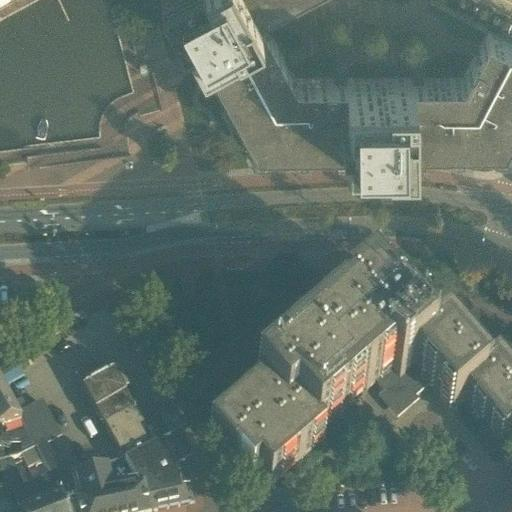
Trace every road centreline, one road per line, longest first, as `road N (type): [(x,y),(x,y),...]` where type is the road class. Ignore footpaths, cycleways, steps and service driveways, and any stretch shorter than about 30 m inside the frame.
road 1 (tertiary): [(511,208),(402,192),(0,221)]
road 2 (tertiary): [(0,253),(126,246),(178,231),(397,223),(501,245)]
